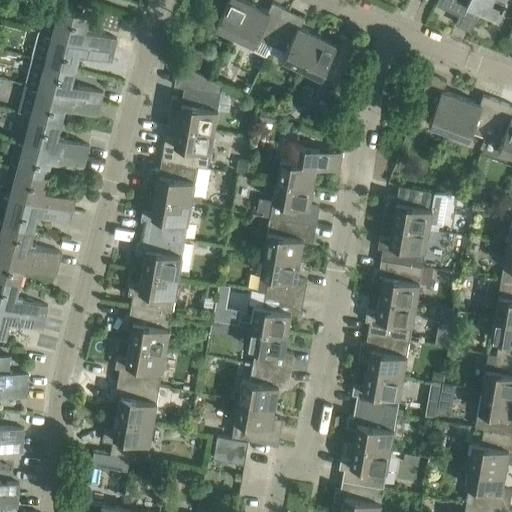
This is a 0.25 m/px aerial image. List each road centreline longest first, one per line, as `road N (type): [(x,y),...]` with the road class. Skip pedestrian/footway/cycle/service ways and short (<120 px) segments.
road 1 (residential): [(164,0),(59,389),(49,511)]
road 2 (residential): [(273,511),(277,479),(310,447),(368,107),(393,29)]
road 3 (residential): [(511,74),(393,29)]
